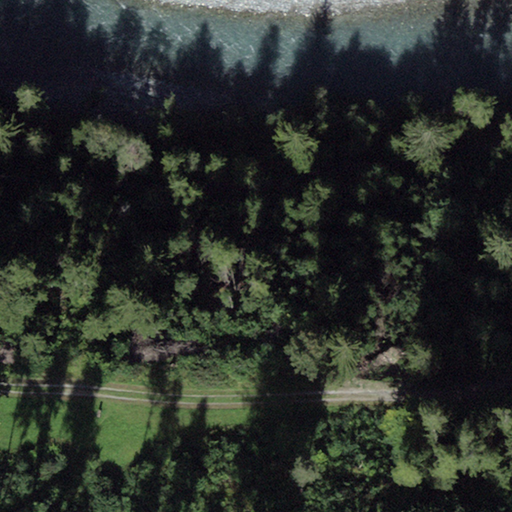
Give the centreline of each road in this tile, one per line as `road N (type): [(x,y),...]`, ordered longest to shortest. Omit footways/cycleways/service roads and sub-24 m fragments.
road 1 (track): [(0,174),(74,183),(228,183),(511,137)]
road 2 (track): [(511,378),(288,399),(0,386)]
